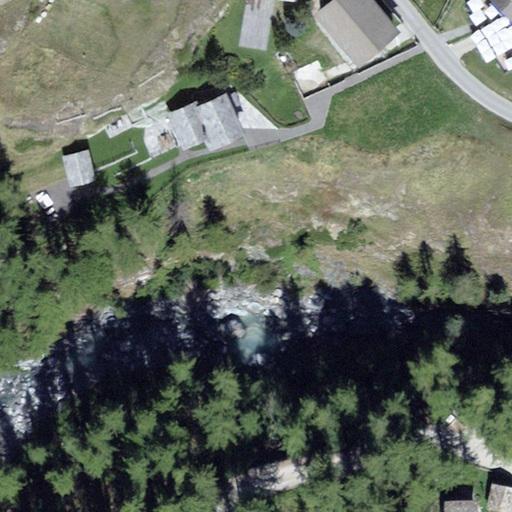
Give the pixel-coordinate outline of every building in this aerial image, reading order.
[(385,30),(360,0),(311,0),(300,10),(343,64),(385,30)] [(511,18),(511,0),(493,0),(486,12),(507,26),(511,18)] [(168,111),(182,147),(207,138),(210,145),(246,131),(230,87),(168,111)] [(511,488),(485,482),(480,506),(505,511),(511,488)] [(466,511),(466,498),(433,501),(434,511),(466,511)]
